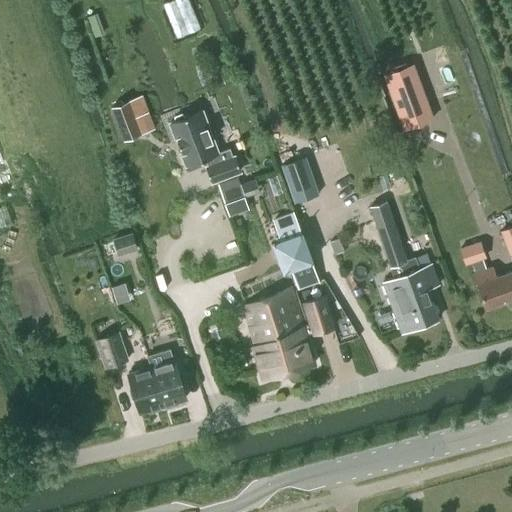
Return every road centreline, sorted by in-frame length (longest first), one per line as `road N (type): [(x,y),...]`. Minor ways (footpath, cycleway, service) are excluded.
road 1 (unclassified): [(0,473),(511,347)]
road 2 (unclassified): [(337,471),(344,497),(511,452)]
road 3 (tertiary): [(337,471),(511,423)]
road 4 (tertiary): [(205,511),(337,471)]
